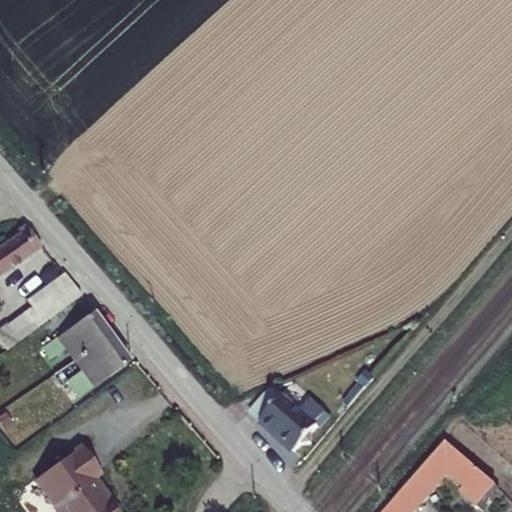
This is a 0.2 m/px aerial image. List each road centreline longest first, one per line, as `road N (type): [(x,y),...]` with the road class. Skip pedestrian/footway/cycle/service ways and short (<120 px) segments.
road 1 (residential): [(0,170),(285,497)]
road 2 (track): [(511,230),(285,497)]
